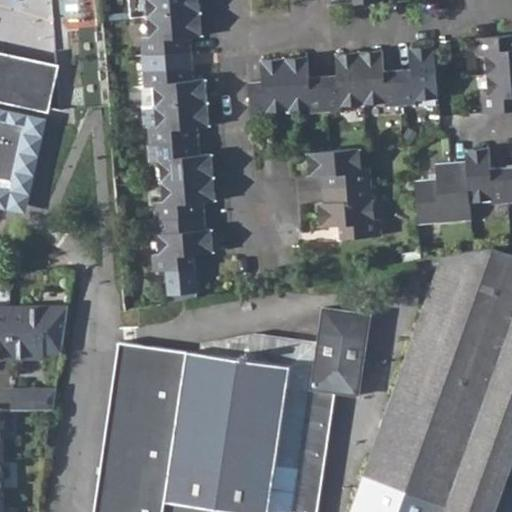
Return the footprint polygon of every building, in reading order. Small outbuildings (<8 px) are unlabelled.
[(142,17),(195,13),(193,0),(124,0),(125,18),(142,17)] [(136,39),(138,56),(187,52),(185,38),(197,37),(195,13),(142,17),(144,39),(136,39)] [(481,58),(482,77),(511,74),(511,38),(471,41),(472,59),(481,58)] [(394,70),(396,106),(412,104),(412,100),(432,99),(428,47),(406,49),(407,70),(394,70)] [(62,65),(0,50),(0,102),(51,114),(53,105),(62,65)] [(380,102),(381,107),(396,106),(394,70),(380,71),(379,51),(355,53),(359,104),(380,102)] [(319,76),(321,111),(337,110),(336,106),(359,104),(355,53),(333,55),(334,75),(319,76)] [(305,57),(282,59),(286,110),(307,108),(308,113),(321,111),(319,76),(306,77),(305,57)] [(264,112),(286,110),(282,59),(259,60),(261,81),(244,82),(247,117),(264,116),(264,112)] [(148,90),(149,107),(202,103),(200,81),(189,81),(187,68),(138,72),(139,90),(148,90)] [(475,99),(476,116),(511,112),(511,74),(482,77),(484,98),(475,99)] [(149,107),(148,90),(139,90),(136,94),(137,108),(149,107)] [(143,130),(144,145),(193,141),(192,128),(203,126),(202,103),(149,107),(151,129),(143,130)] [(0,107),(0,207),(27,214),(49,119),(0,107)] [(153,163),(154,182),(207,178),(205,156),(195,157),(193,141),(144,145),(146,164),(153,163)] [(315,176),(316,189),(367,186),(365,168),(357,169),(355,148),(302,152),(304,177),(315,176)] [(511,167),(499,169),(502,204),(511,203),(511,148),(511,152),(511,167)] [(462,164),(465,203),(486,201),(486,206),(502,204),(499,169),(484,171),(482,151),(461,153),(462,164)] [(411,184),(414,225),(466,220),(465,203),(462,164),(431,168),(432,183),(411,184)] [(148,205),(149,220),(200,216),(198,203),(209,202),(207,178),(154,182),(156,204),(148,205)] [(333,227),(335,241),(377,237),(375,219),(369,219),(367,186),(316,189),(317,204),(312,205),(314,227),(333,227)] [(148,256),(149,274),(189,270),(188,256),(208,254),(205,230),(201,230),(200,216),(149,220),(152,256),(148,256)] [(492,511),(511,457),(511,254),(492,247),(442,255),(350,511),(492,511)] [(68,308),(0,308),(0,359),(44,360),(44,355),(61,355),(68,308)] [(200,354),(189,353),(167,500),(250,511),(290,511),(297,468),(316,471),(323,424),(304,421),(308,389),(334,393),(357,396),(369,315),(323,309),(317,345),(254,336),(201,346),(200,354)] [(250,511),(167,500),(189,353),(123,342),(97,511),(250,511)] [(316,511),(334,393),(308,389),(304,421),(323,424),(316,471),(297,468),(290,511),(316,511)] [(53,413),(56,391),(11,391),(11,412),(53,413)]
